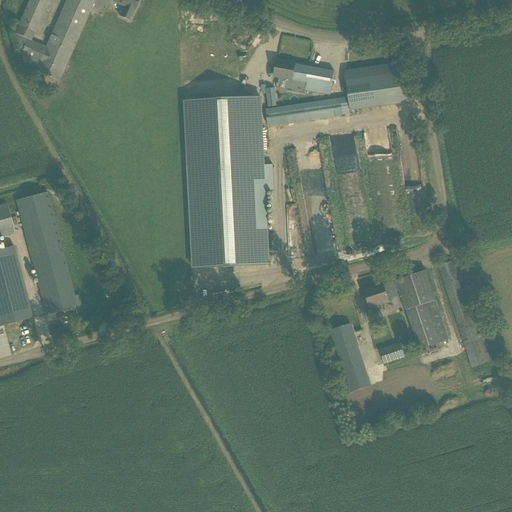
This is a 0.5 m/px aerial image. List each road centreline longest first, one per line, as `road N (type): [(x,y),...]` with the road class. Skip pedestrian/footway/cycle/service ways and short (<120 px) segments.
road 1 (track): [(0,364),(423,250),(439,236),(443,211),(412,30)]
road 2 (unclassified): [(511,7),(412,30),(328,34),(230,0)]
